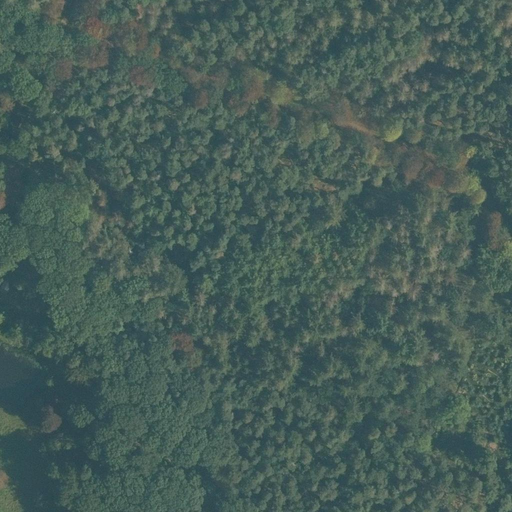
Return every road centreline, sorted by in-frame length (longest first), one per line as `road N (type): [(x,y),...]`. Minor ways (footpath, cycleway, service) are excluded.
road 1 (track): [(187,511),(204,454),(204,393),(192,355),(144,294),(0,230)]
road 2 (track): [(62,0),(0,126)]
